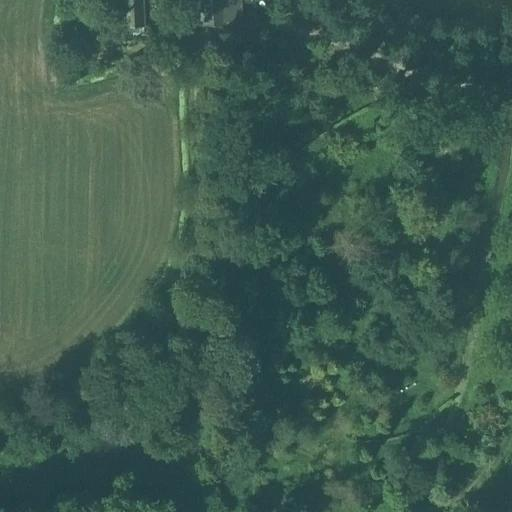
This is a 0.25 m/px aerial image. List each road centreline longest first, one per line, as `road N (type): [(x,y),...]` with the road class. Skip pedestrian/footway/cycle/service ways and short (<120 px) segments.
road 1 (track): [(511,86),(422,80),(290,31),(205,46),(202,228),(182,296),(146,343),(52,408),(0,420)]
road 2 (track): [(511,119),(438,507)]
